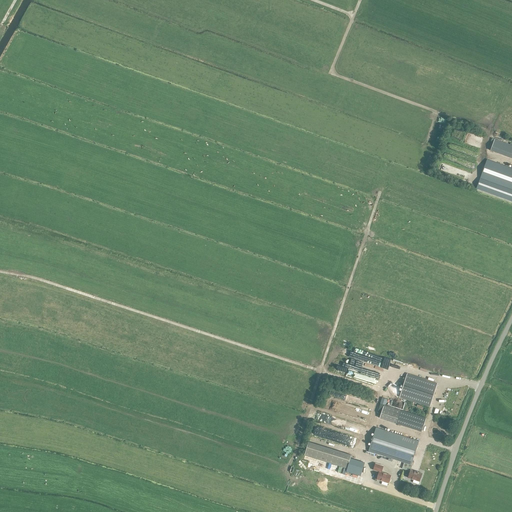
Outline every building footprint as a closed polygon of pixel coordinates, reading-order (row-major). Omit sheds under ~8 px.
[(490,151),(509,158),(511,158),(511,145),(494,139),(490,151)] [(511,169),(487,160),(480,180),(477,188),(511,201),(511,169)] [(437,383),(407,374),(400,398),(430,407),(437,383)] [(426,418),(396,409),(392,422),(422,432),(426,418)] [(408,478),(420,482),(422,474),(411,470),(412,465),(411,465),(419,441),(376,428),(368,451),(404,463),(402,469),(410,472),(408,478)] [(330,463),(334,450),(309,442),(305,455),(330,463)] [(347,468),(346,472),(361,476),(365,463),(350,458),(347,468)] [(378,479),(389,483),(391,475),(381,472),(383,466),(376,464),(374,470),(379,472),(378,477),(376,476),(375,481),(377,481),(378,479)]
